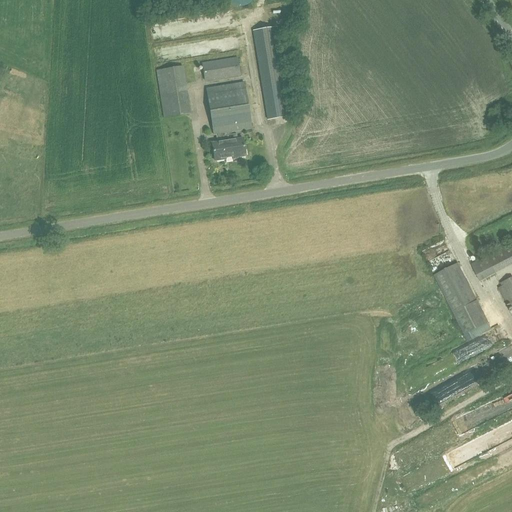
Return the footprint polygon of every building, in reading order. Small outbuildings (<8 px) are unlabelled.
[(276,27),(254,30),(268,120),(291,116),(276,27)] [(202,63),(205,81),(241,75),(238,57),(202,63)] [(164,117),(190,113),(183,66),(157,71),(164,117)] [(207,88),(214,135),(217,134),(231,132),(252,129),(244,82),(207,88)] [(231,132),(217,134),(218,142),(212,143),(215,160),(246,156),(243,138),(238,139),(237,133),(232,134),(231,132)] [(485,257),(471,264),(480,281),(494,273),(485,257)] [(488,322),(458,263),(434,276),(464,335),(488,322)] [(511,277),(501,283),(502,286),(498,289),(507,305),(511,303),(511,305),(511,277)]
